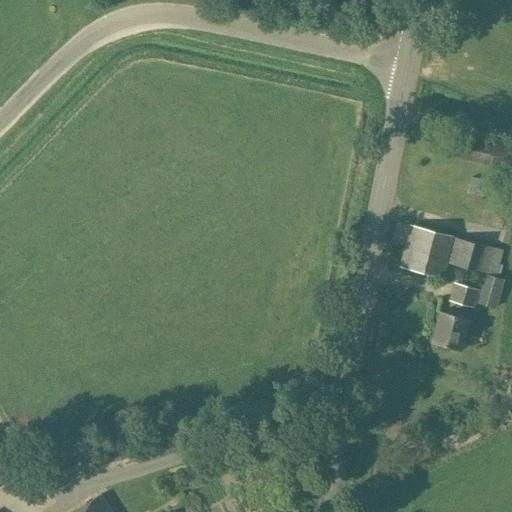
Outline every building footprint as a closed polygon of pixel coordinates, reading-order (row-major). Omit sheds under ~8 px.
[(440,135),(442,115),(427,113),(424,133),(440,135)] [(511,172),(511,148),(461,137),(455,159),(511,172)] [(481,200),(486,180),(470,177),(465,197),(481,200)] [(502,266),(499,265),(503,251),(454,238),(454,237),(410,226),(399,267),(444,279),(448,263),(496,277),(497,275),(500,276),(502,266)] [(485,274),(476,304),(496,309),(504,280),(485,274)] [(479,290),(454,283),(449,301),(474,307),(479,290)] [(457,304),(454,316),(440,312),(432,343),(460,351),(469,321),(473,308),(457,304)] [(163,454),(181,451),(175,427),(94,446),(99,472),(163,457),(163,454)] [(85,464),(81,442),(70,444),(74,466),(85,464)] [(113,511),(102,494),(73,511),(113,511)]
